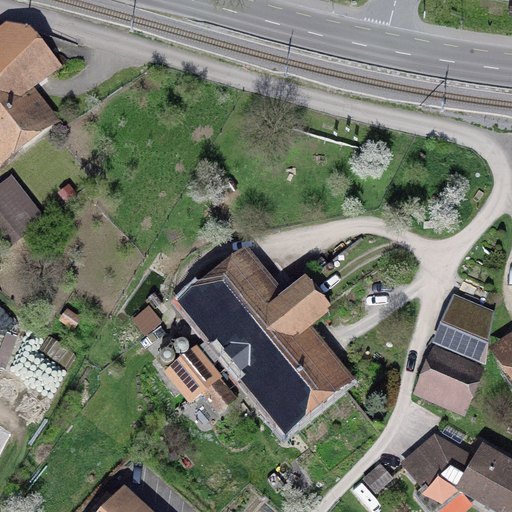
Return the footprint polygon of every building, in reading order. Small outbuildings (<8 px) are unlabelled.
[(0,172),(65,124),(41,92),(62,77),(35,40),(5,34),(0,37),(0,172)] [(0,247),(3,252),(47,225),(16,176),(0,185),(0,247)] [(253,250),(181,310),(284,446),(359,388),(318,333),(345,314),(315,280),(290,302),(253,250)] [(444,341),(484,354),(491,332),(474,327),(485,295),(462,287),(444,341)] [(430,392),(469,404),(484,354),(444,341),(430,392)] [(193,354),(169,376),(212,422),(235,401),(193,354)] [(410,470),(439,507),(462,489),(483,497),(507,511),(511,511),(511,469),(485,455),(476,472),(440,458),(434,451),(410,470)] [(382,467),(365,482),(374,494),(392,478),(382,467)] [(152,511),(124,486),(100,511),(152,511)]
